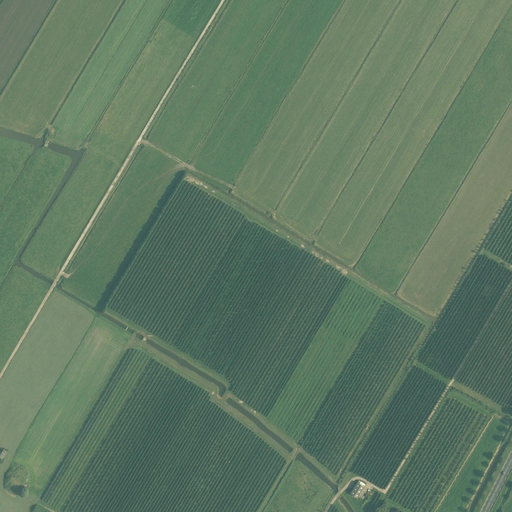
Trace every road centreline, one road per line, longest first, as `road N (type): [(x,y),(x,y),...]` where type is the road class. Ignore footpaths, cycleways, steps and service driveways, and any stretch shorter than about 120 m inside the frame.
road 1 (track): [(0,372),(225,0)]
road 2 (track): [(35,511),(134,333)]
